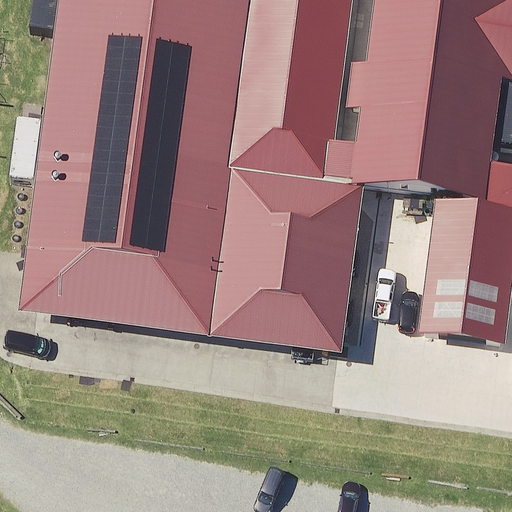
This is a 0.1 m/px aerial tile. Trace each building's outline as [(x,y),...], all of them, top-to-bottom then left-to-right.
[(223,0),(63,0),(38,250),(196,266),(223,0)] [(330,0),(233,0),(212,207),(308,217),(330,0)] [(474,0),(351,0),(326,215),(412,225),(402,310),(469,318),(482,214),(449,210),(474,0)] [(511,196),(499,196),(475,427),(511,431),(511,196)] [(162,284),(54,273),(45,357),(153,368),(162,284)] [(433,321),(328,311),(319,396),(425,407),(433,321)]
